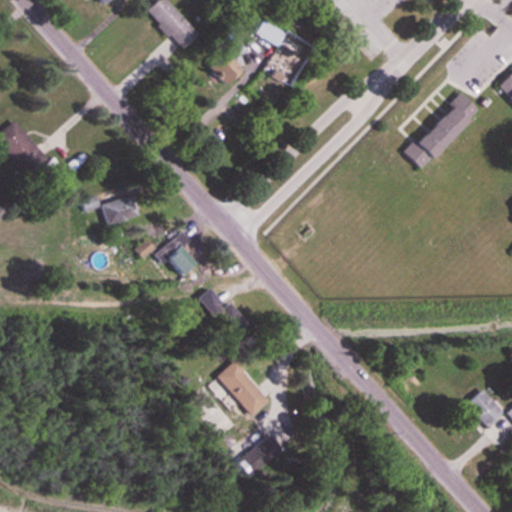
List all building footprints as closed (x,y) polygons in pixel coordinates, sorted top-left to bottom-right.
[(278,27),(262,15),(250,32),(265,44),(278,27)] [(218,86),(233,69),(217,54),(201,71),(218,86)] [(491,88),(511,108),(511,72),(509,69),(491,88)] [(413,170),(471,111),(454,94),(396,154),(413,170)] [(0,150),(17,175),(38,160),(11,120),(0,127),(0,150)] [(124,193),(94,206),(103,226),(133,213),(124,193)] [(152,252),(173,277),(194,259),(173,234),(152,252)] [(193,295),(221,336),(236,325),(209,285),(193,295)] [(244,415),(261,399),(227,360),(210,375),(244,415)] [(496,414),(478,388),(459,402),(477,428),(496,414)]
